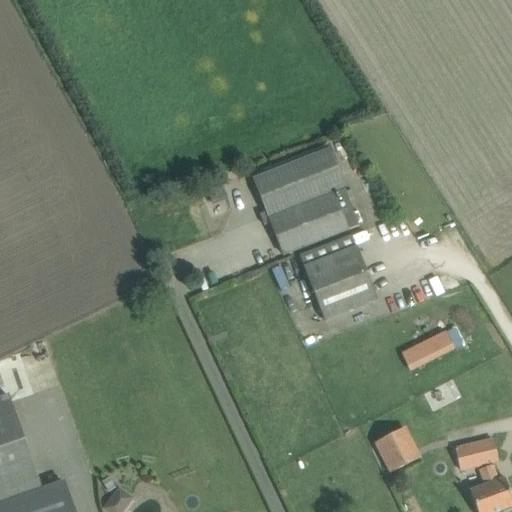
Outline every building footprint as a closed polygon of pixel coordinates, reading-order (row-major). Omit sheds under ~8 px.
[(283,256),(359,227),(345,190),(345,189),(330,149),(254,179),(283,256)] [(222,186),(208,191),(213,205),(227,199),(222,186)] [(355,247),(351,237),(299,257),(325,322),(377,302),(356,247),(355,247)] [(410,373),(454,351),(445,333),(445,332),(400,355),(410,373)] [(42,491),(8,395),(0,398),(0,511),(73,511),(64,483),(42,491)] [(391,473),(419,458),(404,430),(376,445),(391,473)] [(461,474),(498,462),(491,441),(454,453),(461,474)] [(492,467),(492,466),(479,471),(485,486),(470,492),(477,511),(501,511),(511,508),(511,499),(504,479),(498,481),(493,468),(494,468),(494,466),(492,467)] [(119,487),(104,508),(109,511),(126,511),(136,498),(119,487)]
